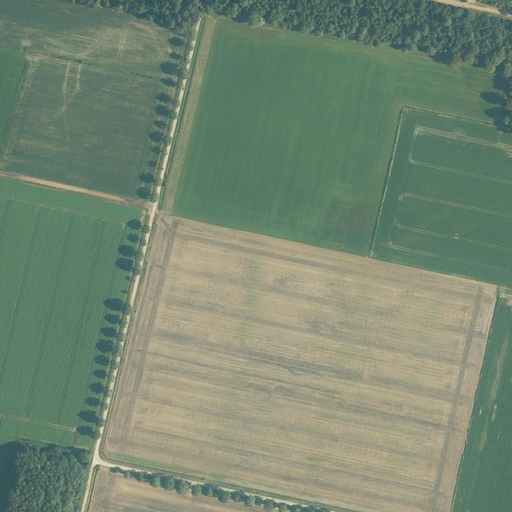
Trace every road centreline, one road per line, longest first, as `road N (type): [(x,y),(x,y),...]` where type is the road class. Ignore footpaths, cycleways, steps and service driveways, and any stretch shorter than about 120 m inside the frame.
road 1 (unclassified): [(329,511),(95,458),(202,0)]
road 2 (track): [(154,206),(0,172)]
